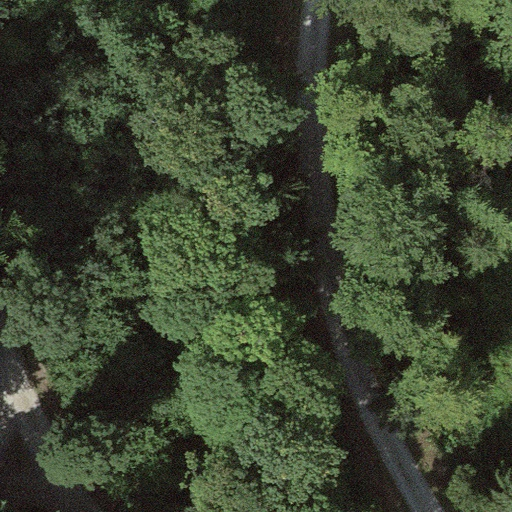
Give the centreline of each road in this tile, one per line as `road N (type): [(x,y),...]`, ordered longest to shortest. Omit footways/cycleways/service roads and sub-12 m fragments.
road 1 (track): [(323,0),(309,87),(323,243),(357,370),(435,511)]
road 2 (track): [(0,459),(30,438),(0,354)]
